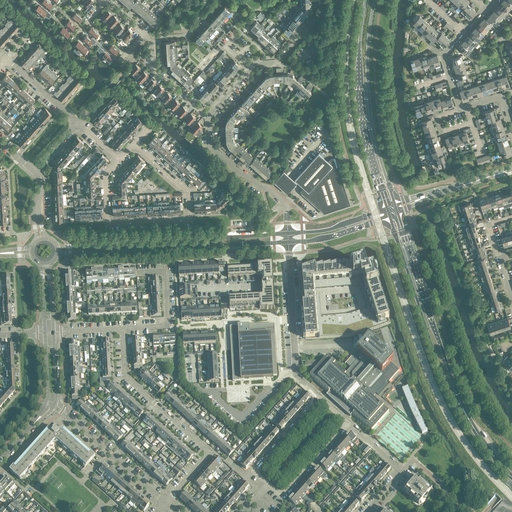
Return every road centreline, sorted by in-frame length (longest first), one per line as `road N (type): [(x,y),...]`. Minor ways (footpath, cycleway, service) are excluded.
road 1 (residential): [(117,161),(104,177),(107,223),(190,220),(188,193),(132,145)]
road 2 (secondary): [(474,430),(397,211)]
road 3 (secondary): [(389,215),(436,359),(474,430)]
road 4 (secondary): [(288,233),(57,246)]
road 5 (secondary): [(57,254),(288,242)]
road 6 (residential): [(163,501),(206,451),(125,374),(124,329)]
road 7 (secondary): [(365,0),(359,96),(387,209)]
road 8 (secondary): [(395,204),(368,95),(374,0)]
road 9 (residential): [(288,233),(287,207),(210,147),(206,116)]
road 10 (residential): [(163,501),(50,406)]
road 11 (residential): [(124,329),(168,327),(166,272),(139,273)]
